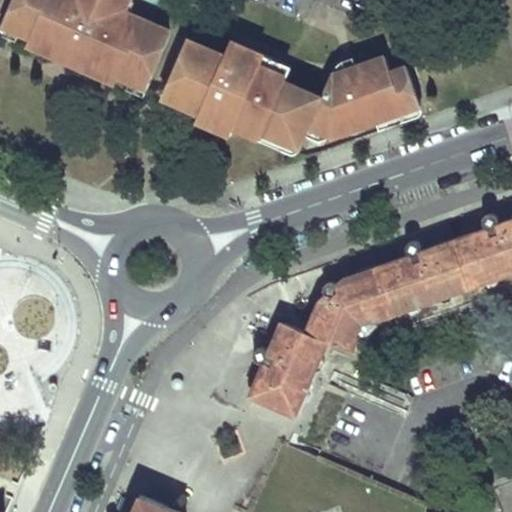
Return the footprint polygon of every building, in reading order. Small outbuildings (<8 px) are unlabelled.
[(11,0),(4,18),(6,22),(8,25),(13,28),(31,36),(67,52),(64,57),(93,71),(96,64),(139,83),(143,85),(145,84),(147,83),(148,81),(170,33),(169,31),(169,29),(168,27),(166,25),(143,15),(127,15),(133,0),(11,0)] [(64,57),(67,52),(31,36),(29,42),(64,57)] [(267,65),(244,55),(242,62),(235,59),(242,42),(232,38),(226,53),(195,39),(194,39),(193,38),(192,38),(190,38),(189,38),(188,39),(187,39),(186,41),(167,89),(190,98),(204,104),(198,120),(232,134),(235,125),(265,139),(268,133),(289,143),(303,149),(313,129),(335,139),(377,123),(402,115),(403,114),(423,107),(408,66),(394,71),(389,57),(361,67),(363,73),(350,77),(348,72),(335,76),(327,97),(290,81),(293,76),(267,65)] [(272,55),(242,42),(235,59),(242,62),(244,55),(267,65),(272,55)] [(361,67),(348,72),(350,77),(363,73),(361,67)] [(190,98),(167,89),(164,94),(187,104),(190,98)] [(402,115),(377,123),(381,134),(405,126),(402,115)] [(287,148),(289,143),(268,133),(265,139),(287,148)] [(456,293),(511,273),(511,218),(500,222),(500,221),(500,219),(498,215),(494,213),(490,213),(486,215),(485,216),(484,218),(484,223),(484,224),(486,227),(423,250),(423,246),(421,243),(419,241),(417,241),(413,241),(412,241),(410,242),(408,246),(408,247),(408,251),(410,254),(346,276),(338,284),(335,282),(333,282),(332,282),(328,284),(327,285),(326,287),(326,291),(328,294),(319,301),(306,332),(282,321),(270,351),(269,350),(266,348),(264,347),(261,347),(258,348),(256,349),(255,351),(254,354),(254,356),(255,359),(256,360),(258,362),(260,363),(263,363),(265,363),(250,395),(298,417),(319,370),(323,368),(327,359),(324,356),(331,342),(354,351),(361,336),(382,319),(443,298),(448,301),(456,298),(456,293)] [(285,445),(265,509),(273,511),(315,511),(332,460),(285,445)] [(178,511),(142,496),(134,511),(178,511)]
